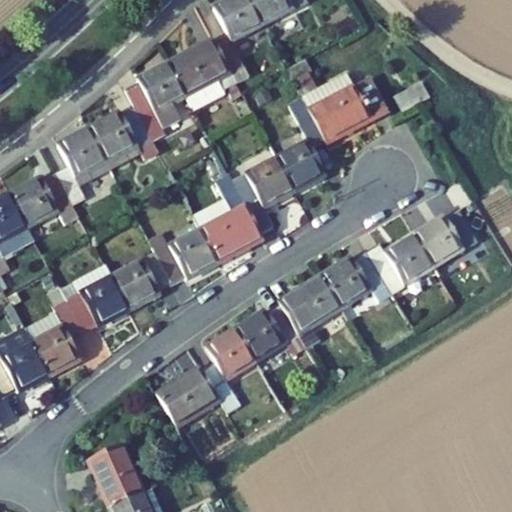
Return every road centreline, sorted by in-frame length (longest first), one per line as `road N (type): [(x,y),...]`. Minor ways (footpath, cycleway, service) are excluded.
road 1 (residential): [(18,462),(108,381),(351,218),(388,177)]
road 2 (residential): [(0,158),(177,0)]
road 3 (track): [(388,0),(459,64),(511,88)]
road 4 (tertiary): [(96,0),(0,83)]
